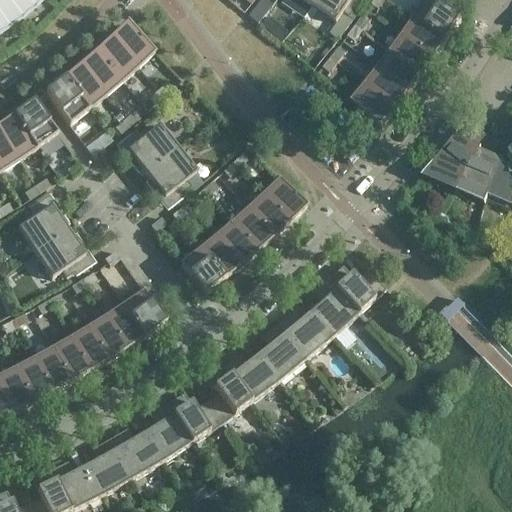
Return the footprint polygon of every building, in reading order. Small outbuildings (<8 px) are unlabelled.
[(0,0),(0,34),(8,29),(18,22),(25,17),(31,12),(40,4),(43,0),(0,0)] [(298,0),(312,9),(317,0),(298,0)] [(349,7),(354,0),(317,0),(312,9),(336,26),(343,16),(349,20),(355,11),(349,7)] [(378,12),(386,1),(383,0),(375,0),(371,7),(378,12)] [(447,44),(461,23),(428,1),(414,21),(447,44)] [(362,34),(370,24),(362,19),(355,29),(362,34)] [(447,44),(414,21),(402,38),(435,61),(447,44)] [(154,57),(128,30),(126,28),(111,43),(138,72),(149,62),(154,57)] [(354,44),(362,34),(355,29),(347,39),(354,44)] [(304,33),(293,40),(304,55),(315,48),(304,33)] [(435,61),(402,38),(390,55),(422,79),(435,61)] [(138,72),(111,43),(95,57),(96,58),(122,87),(138,72)] [(337,66),(345,56),(338,51),(330,60),(337,66)] [(422,79),(390,55),(378,72),(409,96),(422,79)] [(122,87),(96,58),(95,57),(88,64),(80,70),(105,101),(122,87)] [(329,76),(337,66),(330,60),(323,70),(329,76)] [(105,101),(80,70),(64,83),(89,115),(105,101)] [(409,96),(378,72),(365,88),(396,113),(409,96)] [(89,115),(64,83),(45,98),(69,130),(79,122),(89,115)] [(164,100),(173,92),(167,85),(158,94),(164,100)] [(396,113),(365,88),(351,105),(381,131),(396,113)] [(155,109),(164,100),(158,94),(149,102),(155,109)] [(57,139),(37,111),(33,107),(14,120),(37,153),(47,146),(57,139)] [(130,130),(140,122),(134,115),(124,123),(130,130)] [(37,153),(14,120),(0,129),(0,136),(19,165),(37,153)] [(120,138),(130,130),(124,123),(115,131),(120,138)] [(146,179),(177,154),(159,130),(149,138),(145,132),(136,139),(141,145),(127,155),(134,164),(130,167),(138,177),(142,174),(146,179)] [(456,190),(485,142),(484,141),(475,136),(476,135),(474,134),(468,145),(455,140),(458,136),(426,176),(427,177),(428,176),(446,184),(447,185),(447,186),(448,185),(456,189),(455,190),(456,191),(456,190)] [(19,165),(0,136),(0,176),(0,177),(19,165)] [(511,192),(508,170),(507,170),(502,168),(504,164),(490,159),(497,148),(495,147),(495,148),(486,143),(486,142),(485,142),(456,190),(457,191),(458,190),(466,194),(465,196),(466,196),(466,197),(468,193),(485,204),(484,205),(485,206),(485,205),(511,216),(511,192)] [(95,164),(105,156),(100,149),(90,157),(95,164)] [(186,184),(196,177),(177,154),(146,179),(150,184),(146,187),(154,197),(158,194),(164,202),(178,191),(182,197),(191,190),(186,184)] [(238,173),(247,164),(241,158),(232,167),(238,173)] [(72,181),(82,173),(77,166),(67,174),(72,181)] [(229,182),(238,173),(232,167),(223,175),(229,182)] [(50,190),(45,183),(35,190),(40,197),(50,190)] [(306,212),(278,183),(262,198),(289,228),(306,212)] [(208,200),(218,192),(212,185),(203,193),(208,200)] [(40,197),(35,190),(24,197),(29,204),(40,197)] [(199,208),(208,200),(203,193),(193,201),(199,208)] [(289,228),(262,198),(247,213),(274,242),(289,228)] [(12,215),(8,207),(0,211),(0,218),(1,221),(12,215)] [(68,236),(64,230),(68,228),(61,217),(57,220),(51,211),(37,220),(33,214),(24,220),(28,227),(18,233),(35,258),(68,236)] [(177,225),(187,217),(182,211),(172,219),(177,225)] [(274,242),(247,213),(231,226),(257,257),(274,242)] [(156,236),(166,228),(161,221),(151,229),(156,236)] [(257,257),(231,226),(215,240),(241,271),(257,257)] [(84,260),(78,252),(82,249),(75,238),(71,241),(68,236),(35,258),(51,283),(61,276),(65,282),(74,276),(70,270),(84,260)] [(241,271),(215,240),(199,253),(224,284),(241,271)] [(224,284),(199,253),(180,268),(205,300),(224,284)] [(120,263),(115,256),(104,263),(109,270),(120,263)] [(360,317),(386,294),(367,274),(356,285),(342,270),(327,284),(359,318),(360,317)] [(97,284),(92,277),(82,283),(86,291),(97,284)] [(86,291),(82,283),(71,290),(76,298),(86,291)] [(359,318),(327,284),(312,298),(321,307),(310,316),(316,322),(333,342),(358,320),(359,318)] [(165,328),(143,295),(123,309),(145,342),(165,328)] [(63,306),(58,298),(48,304),(52,312),(63,306)] [(52,312),(48,304),(37,311),(41,318),(52,312)] [(145,342),(123,309),(105,320),(127,354),(145,342)] [(333,342),(316,322),(310,316),(300,325),(292,316),(276,328),(306,365),(307,364),(333,342)] [(369,327),(360,317),(359,318),(358,320),(367,329),(369,327)] [(28,326),(24,318),(13,324),(17,332),(28,326)] [(127,354),(105,320),(88,331),(108,365),(127,354)] [(17,332),(13,324),(1,330),(6,337),(17,332)] [(306,365),(276,328),(260,341),(268,351),(257,359),(262,366),(279,387),(305,366),(306,365)] [(108,365),(88,331),(70,342),(90,377),(108,365)] [(90,377),(70,342),(52,353),(71,387),(90,377)] [(71,387),(52,353),(33,363),(52,398),(71,387)] [(279,387),(262,366),(257,359),(246,368),(239,358),(223,370),(250,408),(252,407),(279,387)] [(52,398),(33,363),(15,372),(33,408),(52,398)] [(316,374),(307,364),(306,365),(305,366),(313,376),(316,374)] [(250,408),(223,370),(206,382),(218,399),(207,406),(222,429),(249,409),(250,408)] [(33,408),(15,372),(0,379),(0,389),(14,417),(33,408)] [(0,423),(14,417),(0,389),(0,423)] [(222,429),(207,406),(195,414),(184,397),(167,408),(192,448),(194,447),(222,429)] [(259,417),(252,407),(250,408),(249,409),(257,419),(259,417)] [(192,448),(167,408),(150,419),(156,430),(145,437),(149,444),(163,467),(191,449),(192,448)] [(163,467),(149,444),(145,437),(133,444),(127,433),(109,443),(132,484),(134,483),(163,467)] [(132,484),(109,443),(91,453),(97,464),(85,470),(89,478),(102,501),(131,485),(132,484)] [(201,458),(194,447),(192,448),(191,449),(198,460),(201,458)] [(80,511),(102,501),(89,478),(85,470),(73,477),(68,466),(49,475),(67,511),(80,511)] [(67,511),(49,475),(31,484),(40,502),(27,508),(28,511),(67,511)] [(140,495),(134,483),(132,484),(131,485),(137,496),(140,495)] [(28,511),(27,508),(19,511),(13,511),(6,495),(0,497),(0,511),(28,511)]
